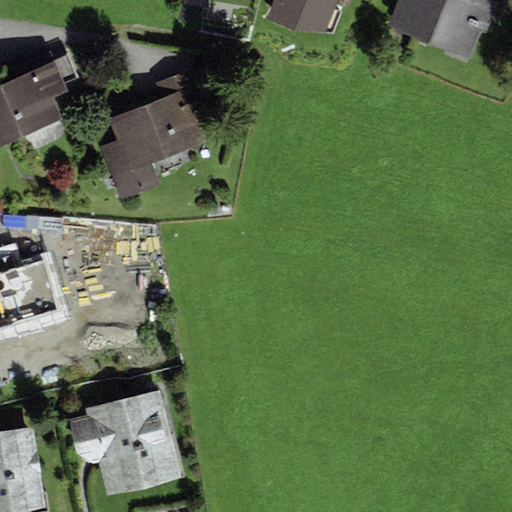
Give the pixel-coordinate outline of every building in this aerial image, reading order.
[(274,0),(267,19),(294,30),(325,31),(337,0),(274,0)] [(397,0),(387,26),(469,58),(481,30),(487,33),(500,1),(497,0),(397,0)] [(0,144),(61,117),(53,97),(66,91),(63,84),(78,77),(67,54),(53,60),(48,51),(4,70),(8,80),(0,83),(0,144)] [(116,139),(100,145),(122,199),(159,184),(150,162),(208,139),(193,101),(205,97),(194,68),(157,83),(163,97),(108,119),(116,139)] [(0,335),(64,316),(49,266),(29,272),(25,259),(20,260),(17,251),(0,255),(0,335)] [(84,413),(67,417),(75,453),(93,463),(99,462),(107,495),(183,477),(163,388),(82,407),(84,413)] [(0,511),(14,511),(45,508),(32,427),(0,431),(0,511)]
